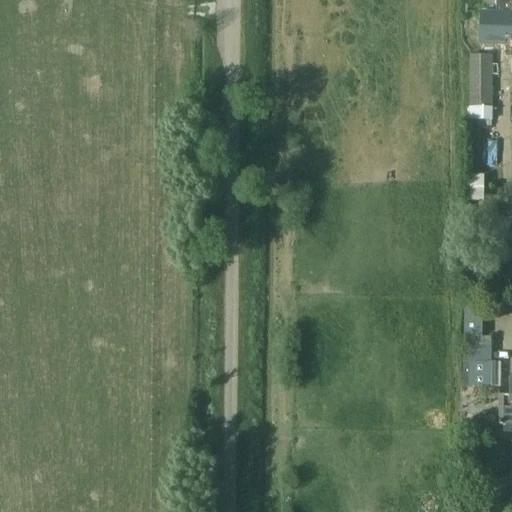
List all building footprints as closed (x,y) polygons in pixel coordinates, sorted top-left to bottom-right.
[(511,0),(496,0),(496,14),(511,14),(511,0)] [(511,14),(496,14),(481,13),(481,16),(480,31),(506,32),(505,47),(511,47),(511,14)] [(470,57),(470,110),(470,121),(491,121),(491,110),(493,110),(493,57),(470,57)] [(483,179),(469,179),(469,204),(483,204),(483,179)] [(465,305),(465,339),(483,339),(483,305),(465,305)] [(497,305),(497,317),(507,317),(507,305),(497,305)] [(491,365),(491,350),(491,339),(483,339),(465,339),(464,339),(464,350),(463,388),(495,388),(494,365),(491,365)] [(511,426),(511,396),(500,397),(500,427),(511,426)]
